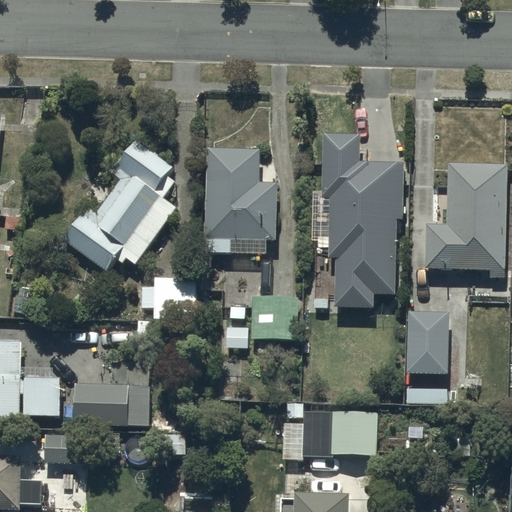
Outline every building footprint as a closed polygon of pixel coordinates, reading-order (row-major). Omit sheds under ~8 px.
[(366,133),(328,132),(327,196),(335,196),(335,254),(341,255),(341,306),(377,306),(377,293),(400,293),(401,218),(406,218),(407,162),(366,161),(366,133)] [(141,139),(116,174),(123,179),(99,213),(91,208),(69,239),(112,270),(125,252),(141,263),(181,206),(169,197),(181,181),(171,174),(177,165),(141,139)] [(266,146),(211,145),(209,236),(213,236),(213,251),(271,252),(271,239),(281,239),(282,181),(265,181),(266,146)] [(511,162),(451,161),(450,225),(429,225),(428,268),(494,270),(493,277),(509,277),(511,162)] [(301,295),(257,295),(257,337),(301,338),(301,295)] [(455,312),(412,310),(408,373),(451,375),(455,312)] [(24,346),(0,345),(0,423),(63,425),(64,383),(23,382),(24,346)] [(79,424),(154,425),(154,361),(116,360),(115,385),(80,384),(79,424)] [(307,403),(290,403),(290,418),(307,418),(307,423),(288,423),(288,459),(307,459),(307,456),(338,456),(338,453),(380,453),(380,409),(326,409),(326,405),(307,405),(307,403)] [(49,434),(49,465),(90,465),(90,433),(49,434)] [(24,511),(26,462),(0,461),(0,511),(24,511)] [(353,511),(354,492),(300,492),(299,511),(353,511)]
